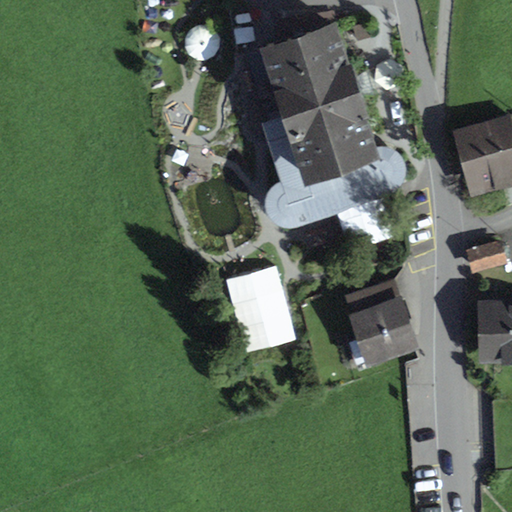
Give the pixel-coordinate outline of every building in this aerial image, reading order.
[(147,0),(148,14),(188,12),(187,0),(147,0)] [(264,26),(269,41),(293,33),(288,18),(264,26)] [(267,121),(285,178),(279,181),(272,187),(269,201),(275,213),(283,218),(289,219),(390,187),(399,179),(402,169),(399,159),(392,152),(377,157),(375,150),(373,150),(359,110),(362,109),(347,63),(345,64),(332,23),(267,44),(290,114),(267,121)] [(479,188),(511,179),(511,163),(500,119),(464,129),(479,188)] [(471,249),(476,268),(502,261),(497,242),(471,249)] [(354,313),(361,336),(349,341),(356,361),(414,343),(409,326),(399,298),(354,313)] [(511,305),(487,307),(487,353),(511,351),(511,305)] [(250,379),(288,371),(282,342),(243,350),(250,379)] [(295,371),(273,376),(277,391),(299,386),(295,371)] [(511,399),(495,401),(495,415),(511,413),(511,399)] [(511,427),(511,413),(495,415),(496,428),(511,427)] [(511,441),(511,427),(496,428),(496,442),(511,441)] [(511,441),(496,442),(498,470),(510,469),(511,468),(511,441)]
